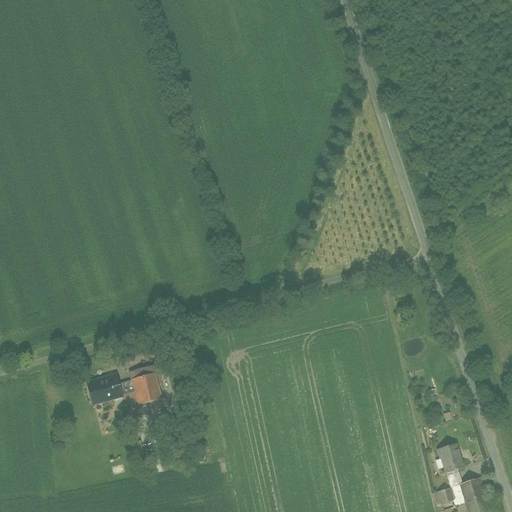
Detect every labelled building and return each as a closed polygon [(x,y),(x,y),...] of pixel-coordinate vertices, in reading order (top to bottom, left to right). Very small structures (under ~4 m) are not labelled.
[(161,402),(153,375),(129,383),(138,409),(161,402)] [(114,376),(86,384),(93,406),(121,398),(114,376)] [(437,389),(430,391),(431,397),(438,395),(437,389)] [(453,412),(447,414),(449,422),(455,421),(453,412)] [(467,467),(461,445),(441,451),(448,473),(459,470),(467,467)] [(448,473),(452,488),(463,484),(459,470),(448,473)] [(493,511),(484,478),(463,484),(469,503),(471,511),(493,511)] [(458,506),(469,503),(463,484),(452,488),(456,501),(458,506)] [(456,501),(452,488),(434,493),(438,507),(456,501)]
